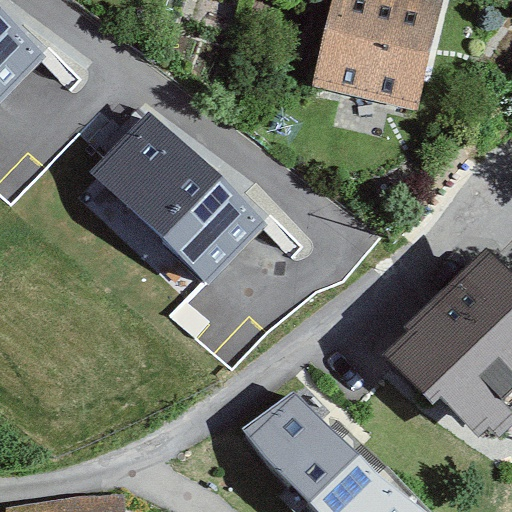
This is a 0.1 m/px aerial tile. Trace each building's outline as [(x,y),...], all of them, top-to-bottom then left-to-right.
[(451,1),(448,0),(333,0),(310,85),(419,115),(451,1)] [(0,96),(39,55),(0,19),(0,96)] [(258,225),(149,121),(98,173),(208,278),(258,225)] [(511,280),(487,256),(384,358),(436,411),(441,405),(479,443),(490,432),(501,444),(511,433),(511,280)] [(419,511),(361,465),(293,397),(246,432),(269,467),(312,511),(419,511)] [(77,501),(33,511),(124,511),(125,500),(77,501)]
